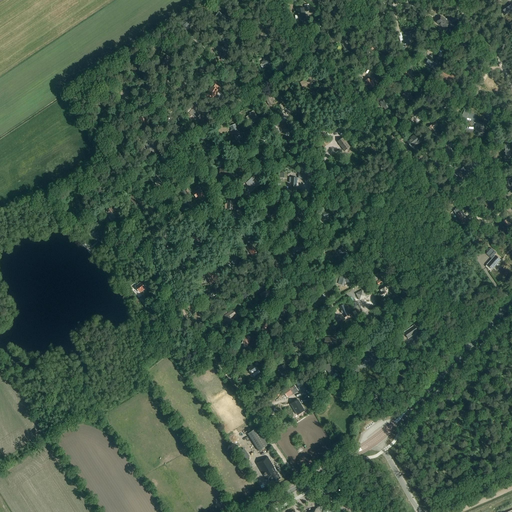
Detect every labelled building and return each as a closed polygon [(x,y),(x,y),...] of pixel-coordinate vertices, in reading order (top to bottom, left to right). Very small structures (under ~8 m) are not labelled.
[(506,15),(511,10),(511,4),(511,3),(502,9),(506,15)] [(300,20),(306,19),(304,9),(297,11),(300,20)] [(218,11),(213,17),(221,23),(225,17),(218,11)] [(185,30),(193,24),(188,17),(180,23),(185,30)] [(442,17),(437,23),(445,29),(450,23),(442,17)] [(412,32),(410,32),(404,33),(405,35),(402,35),(403,43),(405,43),(407,43),(407,46),(412,45),(411,42),(412,42),(411,37),(412,37),(412,32)] [(347,50),(350,48),(348,45),(349,44),(346,39),(339,43),(341,45),(342,45),(344,48),(345,48),(347,50)] [(224,51),(222,57),(226,58),(228,52),(228,53),(229,50),(226,49),(226,48),(217,45),(216,49),(224,51)] [(164,69),(165,68),(171,58),(168,56),(161,67),(164,69)] [(262,64),(260,65),(263,68),(265,67),(269,64),(269,65),(272,64),(271,62),(268,58),(267,57),(263,59),(264,61),(262,63),(262,64)] [(136,61),(131,63),(129,64),(133,73),(140,69),(136,61)] [(428,66),(432,68),(436,69),(437,64),(436,63),(436,64),(428,61),(426,64),(429,65),(428,66)] [(471,63),(465,71),(471,75),(473,74),(474,73),(476,70),(475,68),(477,67),(471,63)] [(411,73),(408,70),(403,74),(407,79),(411,82),(414,80),(410,76),(411,75),(410,74),(411,73)] [(444,70),(440,76),(449,83),(453,76),(444,70)] [(306,79),(307,80),(299,83),(302,88),(309,85),(309,86),(318,82),(315,75),(306,79)] [(372,78),(370,79),(366,82),(367,83),(363,85),(365,88),(368,86),(371,89),(375,87),(372,83),(375,82),(372,78)] [(212,87),(207,95),(214,99),(219,91),(212,87)] [(411,101),(414,98),(411,95),(411,94),(406,90),(401,96),(405,100),(407,97),(411,101)] [(377,100),(383,108),(389,103),(384,95),(377,100)] [(273,102),(274,101),(272,96),(266,99),(269,106),(274,104),(273,102)] [(199,114),(197,113),(199,110),(193,106),(191,108),(192,109),(189,113),(197,118),(199,114)] [(111,112),(108,109),(104,112),(107,115),(104,117),(106,119),(114,113),(112,111),(111,112)] [(411,117),(409,119),(412,122),(414,120),(417,123),(420,121),(418,119),(419,118),(418,117),(423,113),(420,109),(416,113),(415,112),(411,117)] [(257,117),(254,111),(250,113),(251,114),(248,116),(246,118),(247,120),(249,119),(252,124),(256,122),(254,119),(257,117)] [(149,128),(146,116),(138,118),(142,130),(149,128)] [(435,122),(430,126),(429,125),(427,126),(428,128),(432,133),(436,130),(435,128),(438,125),(435,122)] [(281,127),(279,124),(277,126),(280,131),(283,129),(286,133),(291,130),(287,123),(281,127)] [(484,133),(485,124),(477,123),(476,132),(484,133)] [(238,130),(237,131),(236,128),(235,124),(229,126),(231,130),(230,131),(232,135),(233,134),(235,138),(236,140),(241,138),(241,136),(238,130)] [(130,141),(128,135),(126,132),(121,134),(124,141),(126,140),(127,142),(130,141)] [(265,141),(269,137),(262,132),(259,136),(260,137),(265,141)] [(407,141),(412,147),(420,141),(415,135),(407,141)] [(343,138),(338,142),(345,152),(350,148),(343,138)] [(151,152),(152,154),(155,153),(152,142),(149,143),(148,142),(144,143),(148,153),(151,152)] [(203,148),(204,150),(205,152),(206,152),(207,152),(209,151),(210,151),(213,150),(209,144),(206,145),(205,144),(202,145),(204,147),(203,148)] [(452,152),(454,151),(452,148),(451,149),(448,145),(444,148),(442,150),(446,156),(448,154),(450,157),(453,154),(452,152)] [(439,163),(433,156),(427,161),(434,168),(439,163)] [(461,179),(470,170),(468,168),(470,167),(467,164),(457,174),(461,179)] [(299,171),(298,179),(307,179),(307,171),(299,171)] [(157,184),(164,179),(159,173),(152,178),(157,184)] [(256,188),(260,185),(253,177),(246,184),(251,189),(254,186),(256,188)] [(298,178),(290,178),(289,183),(292,183),(291,187),(291,191),(296,191),(296,187),(297,183),(298,178)] [(184,190),(181,192),(184,197),(190,193),(187,188),(187,189),(185,190),(184,190)] [(198,190),(193,193),(196,198),(199,196),(200,198),(204,195),(203,193),(203,192),(200,188),(198,190)] [(139,197),(137,199),(133,195),(129,198),(133,203),(139,208),(145,203),(139,197)] [(233,198),(229,198),(229,201),(228,201),(227,204),(226,204),(225,204),(225,208),(225,209),(227,209),(232,209),(233,198)] [(496,207),(488,198),(484,202),(491,211),(496,207)] [(272,207),(267,213),(270,216),(274,212),(273,211),(275,210),(277,212),(279,210),(274,206),(272,207)] [(119,217),(119,216),(120,215),(114,207),(106,212),(109,217),(110,217),(113,221),(119,217)] [(461,222),(465,219),(463,217),(464,215),(462,212),(463,211),(460,207),(454,211),(456,215),(461,222)] [(244,213),(239,208),(235,212),(240,217),(244,213)] [(305,212),(304,211),(296,208),(292,219),(299,221),(302,215),(304,216),(305,212)] [(332,216),(331,211),(323,212),(324,219),(329,218),(328,217),(332,216)] [(206,223),(214,219),(210,213),(203,217),(206,223)] [(503,223),(502,223),(498,225),(502,232),(506,230),(505,228),(507,227),(507,228),(511,226),(508,220),(504,222),(503,223)] [(196,241),(204,244),(206,238),(201,237),(202,235),(199,234),(196,241)] [(179,246),(169,242),(167,248),(177,252),(179,246)] [(304,249),(300,244),(297,246),(291,250),(293,253),(295,257),(305,251),(307,249),(306,247),(304,249)] [(251,245),(247,248),(252,255),(256,252),(251,245)] [(344,248),(343,248),(343,247),(338,251),(338,252),(343,258),(348,254),(344,248)] [(236,264),(240,260),(238,257),(240,255),(238,253),(230,260),(233,264),(235,262),(236,264)] [(501,260),(496,256),(486,267),(490,271),(492,269),(501,260)] [(184,268),(185,269),(190,261),(184,258),(178,270),(182,272),(184,268)] [(219,276),(222,275),(220,272),(217,273),(216,272),(215,269),(213,270),(206,275),(206,276),(210,283),(219,277),(219,276)] [(347,282),(347,283),(349,283),(351,279),(340,276),(338,284),(344,286),(345,281),(347,282)] [(376,276),(366,280),(368,284),(378,279),(376,276)] [(304,284),(303,280),(299,281),(300,285),(297,286),(299,290),(307,288),(306,284),(304,284)] [(146,289),(141,283),(135,287),(140,294),(146,289)] [(389,295),(390,295),(388,291),(386,287),(381,291),(382,293),(380,294),(382,298),(385,296),(386,297),(387,296),(387,297),(390,296),(389,295)] [(204,294),(204,295),(207,299),(214,295),(214,296),(217,294),(216,291),(214,292),(213,290),(212,291),(207,293),(206,291),(204,292),(204,294)] [(263,299),(269,295),(266,290),(259,294),(263,299)] [(360,300),(366,297),(363,291),(357,294),(360,300)] [(310,301),(313,306),(320,302),(320,303),(325,300),(322,294),(310,301)] [(350,315),(344,304),(339,307),(344,318),(350,315)] [(284,306),(283,308),(280,315),(286,317),(288,310),(289,308),(284,306)] [(232,320),(231,318),(237,315),(233,310),(224,316),(229,325),(235,322),(234,320),(232,320)] [(259,326),(261,327),(266,329),(270,322),(265,319),(265,320),(264,319),(263,321),(262,320),(261,322),(261,323),(259,326)] [(408,338),(418,331),(414,326),(404,333),(408,338)] [(242,340),(244,341),(243,344),(248,346),(251,338),(246,336),(245,338),(243,338),(242,340)] [(305,336),(295,339),(296,346),(303,345),(305,344),(305,342),(306,342),(305,336)] [(337,338),(325,338),(325,346),(336,346),(337,338)] [(364,355),(364,363),(376,362),(376,354),(364,355)] [(256,363),(248,369),(252,375),(259,370),(263,367),(261,364),(258,365),(256,363)] [(338,376),(336,373),(330,363),(324,367),(326,371),(327,370),(331,377),(332,376),(333,378),(338,376)] [(280,367),(281,370),(278,371),(283,379),(293,373),(288,365),(286,367),(285,364),(280,367)] [(290,389),(293,394),(298,391),(295,386),(290,389)] [(305,410),(298,400),(291,405),(298,415),(305,410)] [(248,434),(259,451),(268,445),(257,429),(248,434)] [(244,450),(243,449),(237,453),(243,462),(248,458),(249,458),(246,454),(247,453),(245,449),(244,450)] [(252,466),(248,458),(243,462),(248,469),(252,466)] [(258,465),(267,480),(271,478),(273,483),(281,478),(269,458),(265,461),(258,465)]
